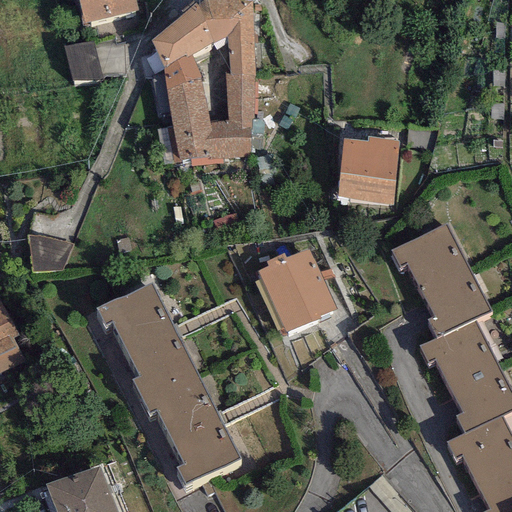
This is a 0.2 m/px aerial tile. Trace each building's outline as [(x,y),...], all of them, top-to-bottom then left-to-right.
[(129,0),(71,0),(79,34),(135,22),(129,0)] [(173,168),(248,163),(252,10),(202,6),(150,46),(153,68),(163,66),(173,168)] [(92,47),(62,54),(69,83),(71,92),(101,85),(99,80),(92,47)] [(336,147),(334,204),(390,207),(393,149),(336,147)] [(452,233),(395,261),(403,278),(416,271),(444,328),(431,334),(439,350),(479,330),(496,321),(452,233)] [(306,252),(251,277),(281,344),(336,319),(306,252)] [(156,294),(100,322),(109,341),(118,336),(145,391),(137,395),(154,430),(162,427),(188,477),(178,482),(187,500),(244,471),(156,294)] [(0,310),(0,382),(30,367),(0,310)] [(439,350),(421,358),(432,379),(445,373),(470,423),(457,429),(465,444),(507,423),(511,420),(511,395),(479,330),(439,350)] [(465,444),(451,451),(460,470),(472,464),(495,511),(511,511),(511,434),(507,423),(465,444)] [(40,498),(46,511),(111,511),(97,475),(40,498)]
